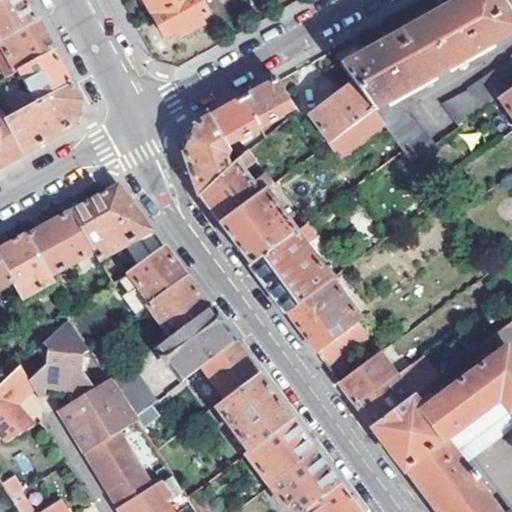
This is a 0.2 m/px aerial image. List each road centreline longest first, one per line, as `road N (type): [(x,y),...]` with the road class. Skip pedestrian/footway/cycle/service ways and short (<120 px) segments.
road 1 (tertiary): [(394,511),(161,201),(129,127)]
road 2 (unknown): [(129,127),(360,0)]
road 3 (residential): [(0,199),(129,127)]
road 4 (tertiary): [(129,127),(112,74),(70,0)]
